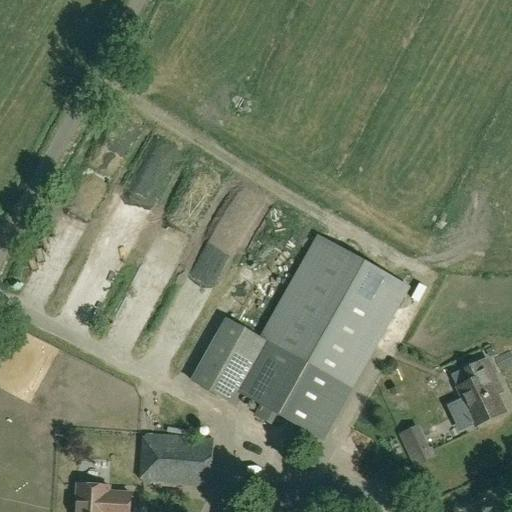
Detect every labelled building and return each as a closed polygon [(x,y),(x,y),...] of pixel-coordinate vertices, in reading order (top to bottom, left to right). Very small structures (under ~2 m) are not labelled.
[(127,162),(138,125),(119,120),(108,157),(127,162)] [(206,178),(200,191),(211,196),(216,182),(206,178)] [(274,246),(282,228),(272,224),(265,242),(274,246)] [(244,393),(322,438),(407,289),(317,238),(260,339),(226,320),(192,381),(237,406),(244,393)] [(495,392),(501,389),(487,360),(467,370),(467,369),(452,376),(458,388),(476,426),(505,412),(495,392)] [(211,487),(214,439),(147,434),(144,482),(211,487)] [(129,511),(131,493),(109,492),(109,487),(78,485),(75,511),(129,511)] [(340,511),(339,494),(256,501),(257,511),(340,511)]
